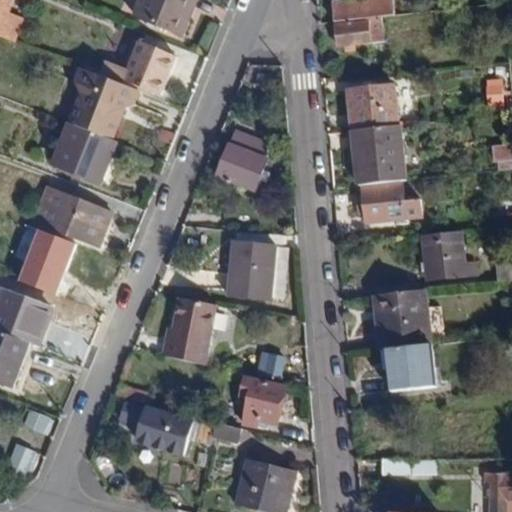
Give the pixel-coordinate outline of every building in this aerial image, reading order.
[(0,0),(0,39),(12,44),(21,20),(7,14),(12,0),(0,0)] [(190,21),(186,19),(193,0),(143,0),(136,17),(185,36),(190,21)] [(334,0),(333,0),(335,22),(396,15),(394,0),(334,0)] [(381,18),(337,24),(340,46),(384,40),(381,18)] [(126,81),(161,95),(176,57),(140,44),(128,75),(117,71),(112,84),(123,89),(126,81)] [(100,80),(112,84),(117,71),(118,68),(106,64),(100,80)] [(72,126),(111,141),(122,111),(132,108),(137,94),(123,89),(112,84),(100,80),(81,72),(76,86),(83,98),(72,126)] [(488,110),(506,110),(505,78),(487,78),(488,110)] [(349,82),(349,88),(373,86),(373,80),(349,82)] [(349,88),(354,131),(400,126),(397,84),(373,86),(349,88)] [(55,163),(103,181),(118,144),(111,141),(72,126),(69,125),(55,163)] [(354,131),(359,186),(408,181),(402,126),(400,126),(354,131)] [(236,131),(231,144),(219,176),(257,190),(269,159),(267,144),(236,131)] [(495,146),(496,162),(511,161),(510,145),(495,146)] [(367,215),(368,223),(423,218),(421,200),(405,202),(404,184),(364,188),(366,204),(367,215)] [(99,247),(112,214),(48,190),(35,222),(99,247)] [(511,213),(495,215),(496,226),(511,224),(511,213)] [(424,236),(428,280),(478,275),(477,262),(466,262),(463,231),(424,236)] [(277,247),(235,243),(230,295),(272,299),(277,247)] [(67,276),(89,284),(99,257),(78,250),(67,276)] [(511,262),(497,265),(499,283),(511,281),(511,262)] [(375,296),(379,328),(381,350),(389,350),(390,349),(432,345),(429,314),(426,290),(375,296)] [(0,333),(30,345),(35,347),(50,309),(5,291),(0,304),(0,333)] [(218,304),(181,298),(176,329),(174,340),(169,339),(166,356),(207,365),(218,304)] [(0,383),(13,389),(30,345),(0,333),(0,383)] [(293,341),(286,339),(284,346),(292,348),(293,341)] [(390,349),(393,391),(436,388),(433,345),(432,345),(390,349)] [(284,358),(265,354),(260,378),(279,382),(284,358)] [(247,378),(243,397),(251,399),(247,417),(278,424),(286,387),(247,378)] [(155,394),(119,385),(115,395),(152,404),(155,394)] [(194,424),(128,404),(123,421),(189,441),(190,438),(212,444),(214,435),(217,423),(196,417),(194,424)] [(23,425),(48,436),(55,419),(30,409),(23,425)] [(243,429),(217,423),(214,435),(240,442),(243,429)] [(8,465),(33,474),(40,452),(16,443),(8,465)] [(383,459),(383,475),(437,476),(437,460),(383,459)] [(250,460),(238,506),(263,511),(287,511),(298,472),(250,460)] [(492,483),(491,511),(506,511),(507,500),(511,499),(511,475),(492,475),(492,483)]
